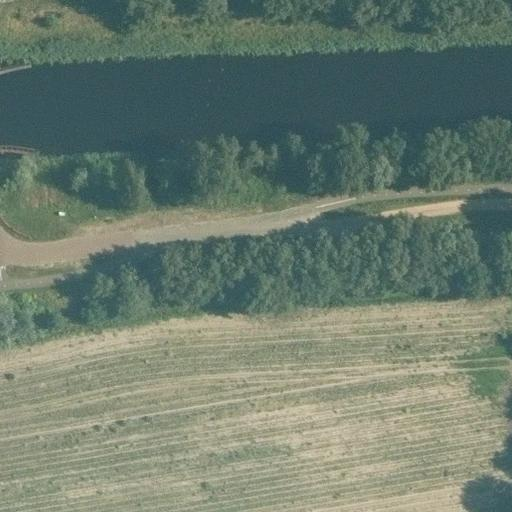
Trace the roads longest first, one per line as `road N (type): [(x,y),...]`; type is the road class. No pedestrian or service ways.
road 1 (unclassified): [(0,249),(43,254),(297,216),(347,237),(511,239)]
road 2 (track): [(511,207),(297,216)]
